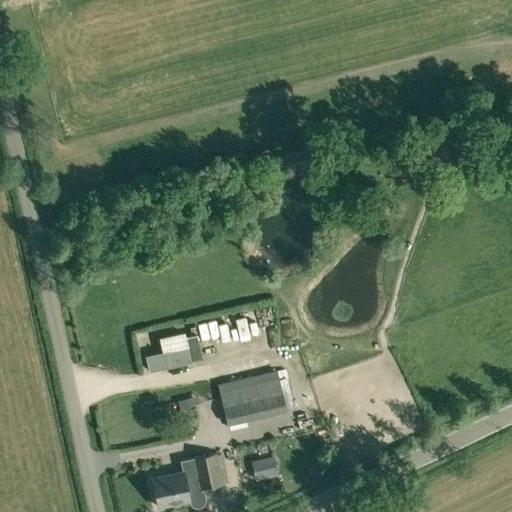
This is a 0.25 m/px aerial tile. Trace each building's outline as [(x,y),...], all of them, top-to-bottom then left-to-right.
[(380,393),(399,389),(389,343),(372,347),(373,354),(386,351),(392,377),(377,381),(380,393)] [(285,411),(276,372),(218,385),(228,425),(285,411)] [(356,388),(358,399),(379,396),(377,384),(356,388)] [(190,408),(188,398),(177,401),(180,411),(190,408)] [(188,501),(188,502),(189,504),(190,505),(191,506),(192,507),(194,507),(195,508),(197,508),(198,507),(200,507),(201,506),(202,505),(203,504),(204,502),(204,501),(205,499),(202,488),(222,484),(227,483),(221,454),(216,455),(215,453),(192,458),(179,460),(181,472),(152,478),(158,507),(185,501),(188,501)] [(252,463),(257,482),(276,477),(272,458),(252,463)]
